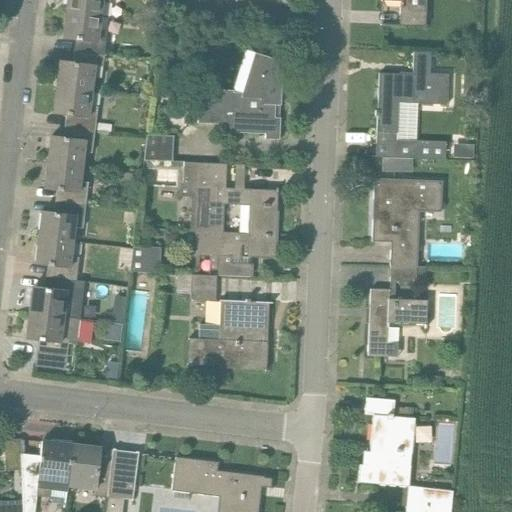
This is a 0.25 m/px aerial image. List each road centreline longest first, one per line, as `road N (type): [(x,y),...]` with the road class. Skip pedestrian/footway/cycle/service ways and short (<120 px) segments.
road 1 (residential): [(313,427),(330,0)]
road 2 (residential): [(313,427),(41,398),(0,377)]
road 3 (residential): [(0,212),(27,0)]
